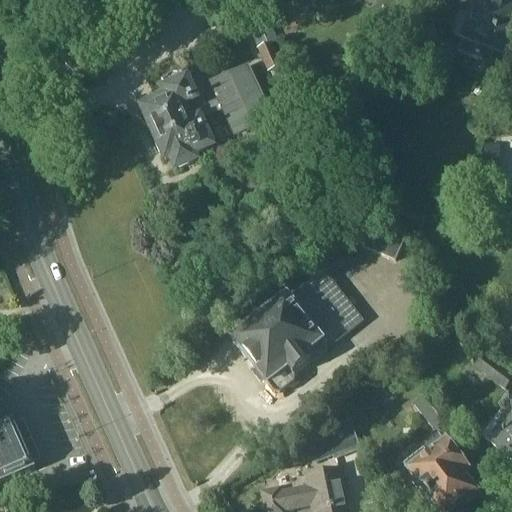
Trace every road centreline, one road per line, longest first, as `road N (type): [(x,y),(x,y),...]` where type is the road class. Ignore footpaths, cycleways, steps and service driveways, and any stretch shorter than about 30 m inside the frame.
road 1 (primary): [(151,511),(0,155)]
road 2 (residential): [(0,129),(135,0)]
